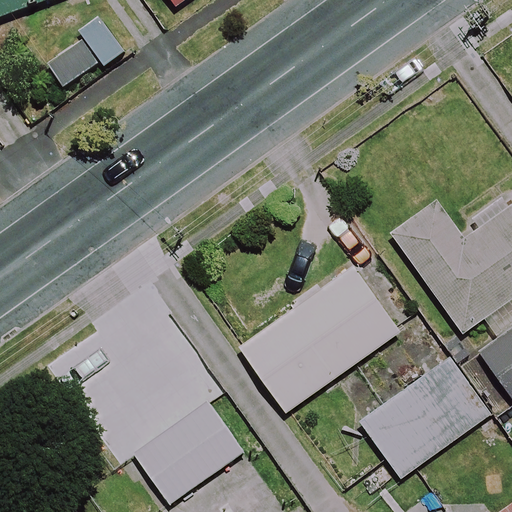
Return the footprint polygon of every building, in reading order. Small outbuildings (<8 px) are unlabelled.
[(0,0),(0,19),(49,0),(0,0)] [(185,0),(165,0),(173,9),(185,0)] [(511,210),(464,245),(436,207),(393,238),(464,337),(511,302),(511,210)] [(397,337),(349,268),(238,347),(286,415),(397,337)] [(511,333),(478,357),(511,404),(511,333)] [(488,417),(448,361),(359,423),(399,480),(488,417)] [(235,457),(199,404),(128,452),(164,505),(235,457)]
